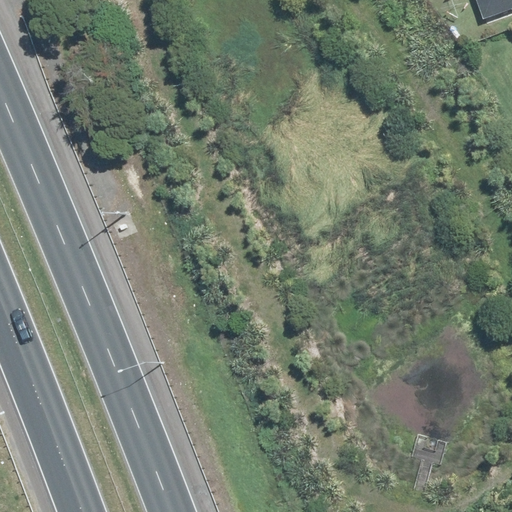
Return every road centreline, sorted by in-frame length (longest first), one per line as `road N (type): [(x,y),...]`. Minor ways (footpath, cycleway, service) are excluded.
road 1 (track): [(149,0),(284,356),(331,448),(365,490),(399,510),(448,511),(511,479)]
road 2 (motorway): [(0,88),(172,511)]
road 3 (track): [(511,269),(365,0)]
road 4 (motorway): [(81,511),(0,300)]
